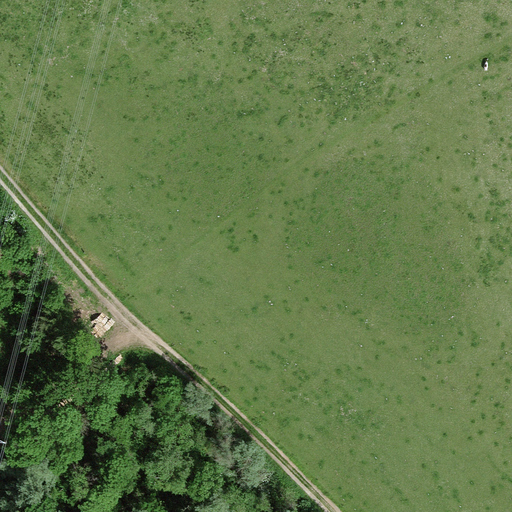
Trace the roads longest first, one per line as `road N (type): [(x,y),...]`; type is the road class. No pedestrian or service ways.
road 1 (track): [(0,172),(137,327),(337,511)]
road 2 (track): [(137,327),(0,440)]
